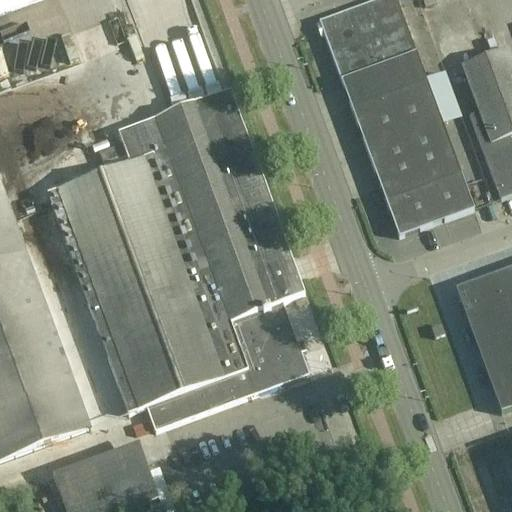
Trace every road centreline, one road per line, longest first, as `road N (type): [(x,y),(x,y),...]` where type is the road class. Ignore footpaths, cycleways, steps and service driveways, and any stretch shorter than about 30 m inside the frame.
road 1 (tertiary): [(367,290),(260,0)]
road 2 (tertiary): [(447,511),(367,290)]
road 3 (residential): [(367,290),(511,236)]
